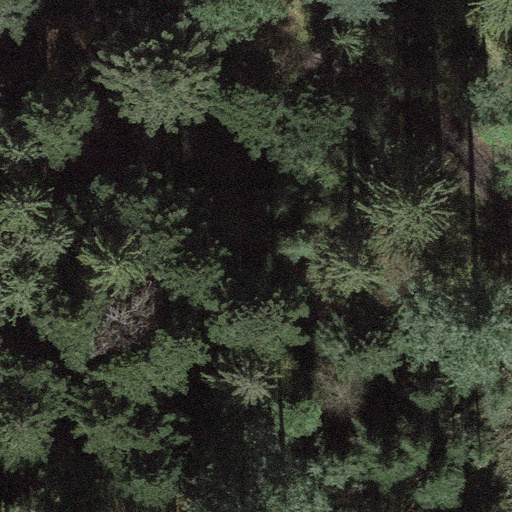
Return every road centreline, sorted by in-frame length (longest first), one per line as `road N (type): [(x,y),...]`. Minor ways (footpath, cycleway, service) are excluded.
road 1 (track): [(511,271),(479,283),(286,305),(0,320)]
road 2 (track): [(511,148),(368,71),(261,0)]
